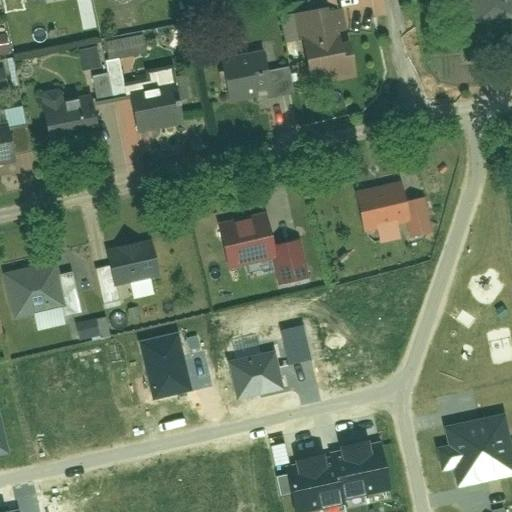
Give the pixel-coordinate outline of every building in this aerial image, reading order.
[(511,0),(476,0),(478,21),(511,15),(511,0)] [(345,3),(298,10),(314,85),(359,75),(345,3)] [(104,41),(106,60),(145,55),(143,37),(104,41)] [(76,52),(82,73),(102,68),(96,46),(76,52)] [(268,49),(226,59),(232,101),(275,92),(268,49)] [(181,92),(138,101),(143,132),(187,122),(181,92)] [(45,105),(53,143),(104,131),(96,95),(45,105)] [(14,124),(0,126),(0,164),(21,160),(14,124)] [(405,179),(360,189),(369,230),(416,219),(405,179)] [(269,211),(221,222),(232,267),(281,255),(269,211)] [(110,241),(120,283),(163,273),(153,231),(110,241)] [(301,238),(280,240),(284,281),(305,280),(301,238)] [(61,261),(8,271),(17,317),(70,306),(61,261)] [(104,318),(75,323),(78,341),(107,335),(104,318)] [(191,392),(179,333),(140,340),(152,400),(191,392)] [(228,363),(236,399),(281,389),(273,353),(228,363)] [(0,455),(10,453),(0,410),(0,455)] [(511,458),(502,414),(444,427),(457,485),(511,473),(511,458)] [(281,468),(293,511),(310,511),(389,490),(375,442),(281,468)] [(280,444),(269,447),(273,465),(284,462),(280,444)]
